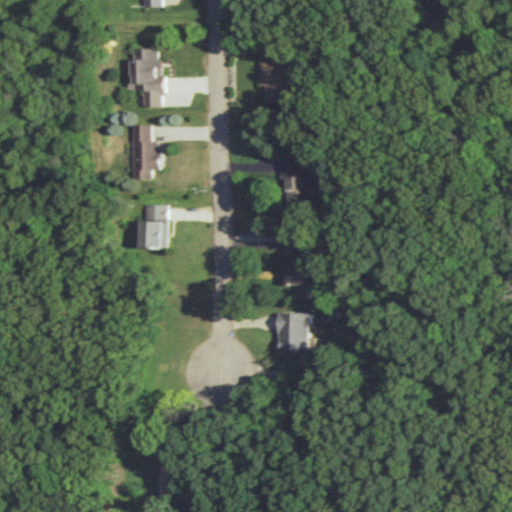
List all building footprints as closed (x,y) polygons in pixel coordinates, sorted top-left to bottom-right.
[(144,106),(163,106),(163,94),(167,94),(166,74),(161,74),(161,47),(133,47),(133,90),(144,90),(144,106)] [(298,81),(310,81),(309,58),(265,59),(265,84),(269,84),(270,102),(299,101),(298,81)] [(153,124),(134,123),(133,177),(153,178),(153,168),(162,168),(162,149),(159,149),(159,140),(152,140),(153,124)] [(284,156),(283,177),(288,177),(288,209),(313,209),(313,171),(304,171),(304,156),(284,156)] [(140,246),(167,246),(167,203),(145,203),(145,219),(141,219),(140,246)] [(314,283),(313,248),(284,248),(285,271),(288,271),(288,284),(314,283)] [(310,349),(309,311),(279,312),(280,350),(310,349)]
